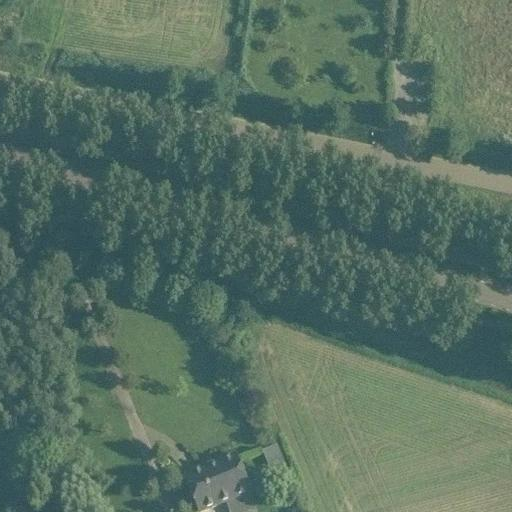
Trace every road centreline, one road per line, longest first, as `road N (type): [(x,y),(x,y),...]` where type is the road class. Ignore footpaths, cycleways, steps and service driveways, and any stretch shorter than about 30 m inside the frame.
road 1 (tertiary): [(511,301),(0,154)]
road 2 (unclassified): [(511,184),(0,83)]
